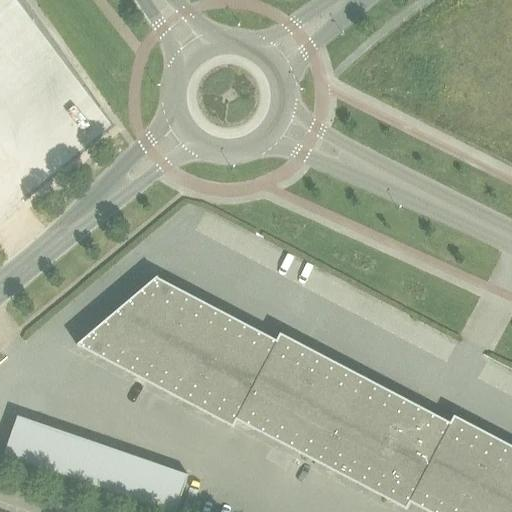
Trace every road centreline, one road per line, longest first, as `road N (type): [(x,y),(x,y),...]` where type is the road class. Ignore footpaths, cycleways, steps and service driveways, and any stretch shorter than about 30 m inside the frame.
road 1 (tertiary): [(275,124),(511,239)]
road 2 (unclassified): [(0,287),(183,132)]
